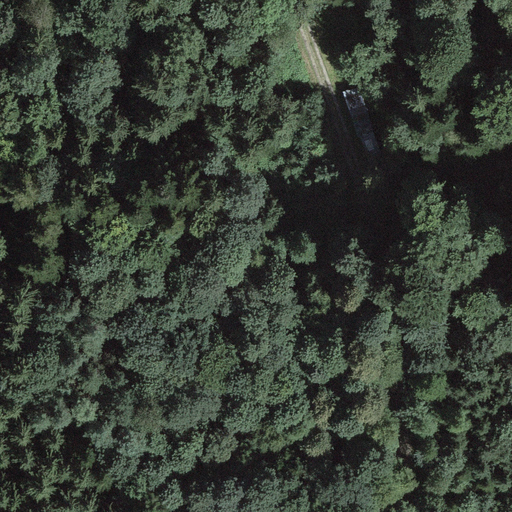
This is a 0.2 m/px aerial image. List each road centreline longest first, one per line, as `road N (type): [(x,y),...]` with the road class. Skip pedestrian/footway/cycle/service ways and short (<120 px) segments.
road 1 (track): [(293,0),(394,307),(410,511)]
road 2 (track): [(511,380),(394,307)]
